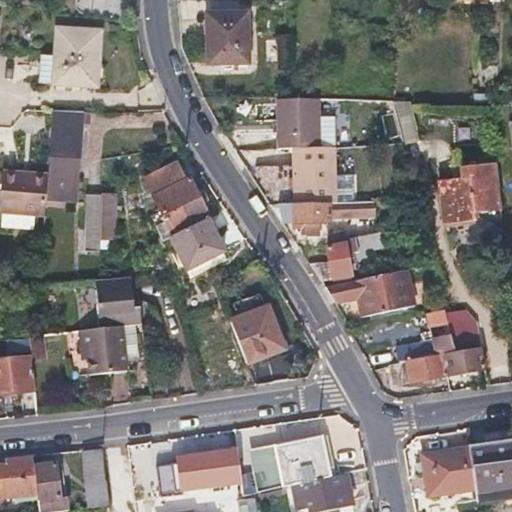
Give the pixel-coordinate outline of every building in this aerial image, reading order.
[(246,13),(227,12),(209,11),(207,62),(243,62),(246,13)] [(101,30),(58,27),(56,57),(41,56),(40,81),(98,84),(101,30)] [(280,150),(295,150),(323,148),(321,99),(278,101),(280,150)] [(51,192),(60,193),(70,193),(72,154),(78,154),(81,110),(56,109),(51,192)] [(323,148),(295,150),(298,204),(332,202),(340,202),(338,148),(323,148)] [(462,176),(452,177),(441,179),(444,223),(477,219),(476,213),(503,211),(497,161),(461,165),(462,176)] [(49,166),(4,163),(0,203),(0,209),(46,212),(49,166)] [(184,180),(180,171),(176,163),(146,176),(173,235),(170,237),(185,268),(223,250),(189,178),(184,180)] [(100,195),(100,197),(100,237),(100,239),(113,239),(115,195),(100,195)] [(100,237),(100,197),(86,197),(85,237),(100,237)] [(361,208),(361,201),(345,202),(346,209),(361,208)] [(333,216),(332,202),(298,204),(281,205),(285,221),(299,220),(310,219),(311,237),(323,234),(322,217),(333,216)] [(346,209),(345,202),(340,202),(332,202),(333,216),(346,215),(346,209)] [(329,236),(330,242),(343,239),(355,236),(359,235),(358,227),(334,232),(334,235),(329,236)] [(332,280),(342,277),(351,275),(348,261),(355,259),(354,253),(358,252),(355,236),(343,239),(343,242),(325,246),(332,280)] [(406,267),(326,287),(333,301),(358,294),(363,313),(414,302),(406,267)] [(139,307),(135,308),(131,308),(131,302),(128,278),(93,281),(98,330),(119,328),(132,327),(139,327),(140,329),(139,307)] [(246,363),(264,356),(282,349),(267,308),(231,322),(246,363)] [(472,322),(448,327),(449,332),(454,350),(480,349),(472,322)] [(132,327),(119,328),(126,358),(139,357),(132,327)] [(98,330),(79,332),(81,349),(86,349),(91,376),(129,373),(126,358),(119,328),(98,330)] [(436,354),(445,352),(454,350),(449,332),(432,336),(433,340),(436,354)] [(41,336),(29,337),(32,358),(44,357),(41,336)] [(448,375),(445,352),(436,354),(433,340),(396,347),(399,360),(403,359),(406,380),(423,379),(423,383),(431,382),(430,377),(448,375)] [(445,352),(448,375),(463,374),(463,376),(469,376),(468,372),(485,370),(482,348),(480,349),(454,350),(445,352)] [(0,361),(0,392),(32,388),(28,358),(0,361)] [(392,383),(406,380),(403,359),(399,360),(389,361),(392,383)] [(259,448),(268,487),(290,483),(319,476),(311,436),(259,448)] [(511,456),(509,442),(469,451),(476,490),(479,503),(511,496),(511,456)] [(108,505),(103,448),(83,448),(89,508),(108,505)] [(476,490),(469,451),(422,461),(428,499),(476,490)] [(38,472),(37,464),(36,456),(14,459),(15,465),(2,466),(5,503),(13,502),(12,496),(39,493),(38,472)] [(149,461),(152,489),(168,487),(165,460),(149,461)] [(55,471),(38,472),(39,493),(40,511),(52,511),(68,510),(67,496),(58,497),(55,471)] [(319,476),(290,483),(295,507),(304,505),(305,511),(307,511),(318,509),(319,511),(332,511),(331,508),(350,504),(344,471),(319,476)]
